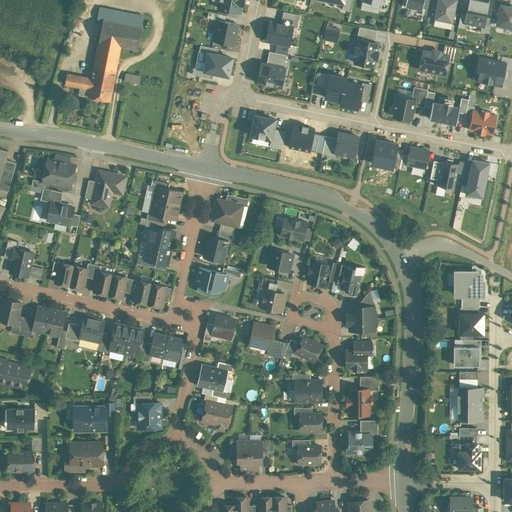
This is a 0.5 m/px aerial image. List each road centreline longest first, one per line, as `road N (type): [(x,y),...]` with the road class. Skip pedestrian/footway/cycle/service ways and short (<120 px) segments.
road 1 (residential): [(511,152),(239,96)]
road 2 (tertiary): [(400,254),(412,304),(403,478)]
road 3 (tertiary): [(205,168),(353,207),(400,254)]
road 4 (tertiary): [(0,125),(205,168)]
road 5 (residential): [(176,434),(145,445),(125,477),(105,483),(0,483)]
road 6 (residential): [(188,316),(0,281)]
road 7 (residential): [(188,316),(179,294),(205,168)]
road 8 (residential): [(335,479),(332,327)]
road 9 (residential): [(496,331),(494,481)]
road 10 (residential): [(176,434),(196,335),(188,316)]
road 11 (unclassified): [(400,254),(445,243),(511,275)]
